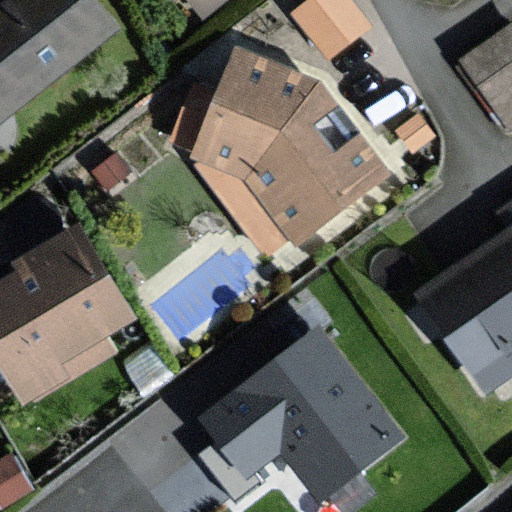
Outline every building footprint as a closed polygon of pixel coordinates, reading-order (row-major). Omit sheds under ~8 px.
[(0,119),(117,28),(95,0),(14,0),(0,11),(0,119)] [(369,26),(349,0),(311,0),(297,11),(330,55),(369,26)] [(511,125),(511,26),(464,60),(510,127),(511,125)] [(300,239),(390,169),(321,80),(244,47),(224,93),(200,83),(174,142),(197,152),(213,159),(205,168),(271,251),(295,232),(300,239)] [(511,206),(504,211),(511,222),(511,234),(426,293),(490,387),(511,372),(511,206)] [(140,316),(86,221),(19,259),(28,274),(0,290),(0,344),(32,400),(120,351),(110,333),(140,316)] [(399,435),(319,331),(206,418),(249,472),(284,446),(322,495),(399,435)]
